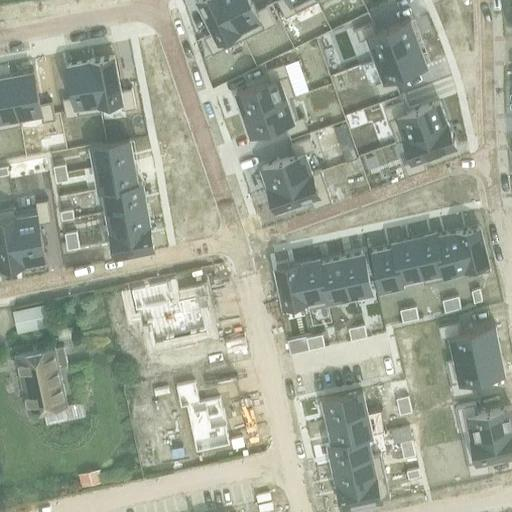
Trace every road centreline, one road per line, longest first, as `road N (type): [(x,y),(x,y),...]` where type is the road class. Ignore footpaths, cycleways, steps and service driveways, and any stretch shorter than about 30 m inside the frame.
road 1 (residential): [(296,511),(237,239)]
road 2 (residential): [(237,239),(485,157)]
road 3 (residential): [(237,239),(152,6)]
road 4 (residential): [(485,157),(482,0)]
road 5 (residential): [(152,6),(0,37)]
road 6 (residential): [(511,290),(485,157)]
